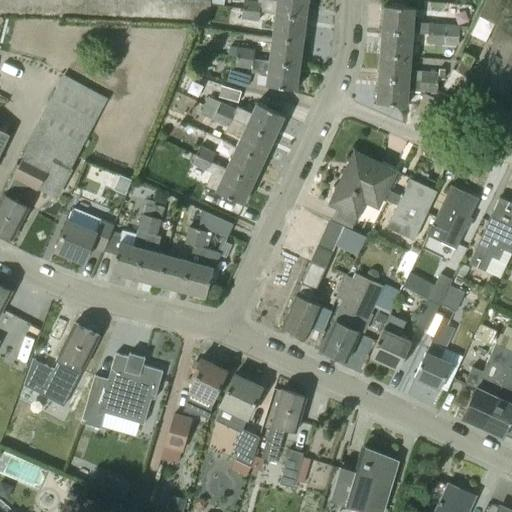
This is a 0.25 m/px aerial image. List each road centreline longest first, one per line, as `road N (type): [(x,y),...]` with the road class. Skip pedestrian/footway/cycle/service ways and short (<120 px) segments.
road 1 (residential): [(219,327),(333,104),(353,0)]
road 2 (residential): [(511,467),(219,327)]
road 3 (residential): [(192,320),(70,291),(0,260)]
road 4 (residential): [(138,511),(192,320)]
